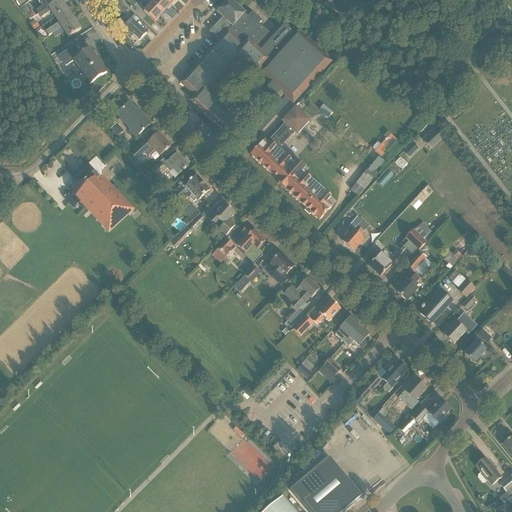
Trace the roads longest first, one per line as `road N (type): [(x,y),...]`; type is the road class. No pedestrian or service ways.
road 1 (unclassified): [(475,406),(270,221),(130,70)]
road 2 (unclassified): [(0,173),(28,176),(130,70)]
